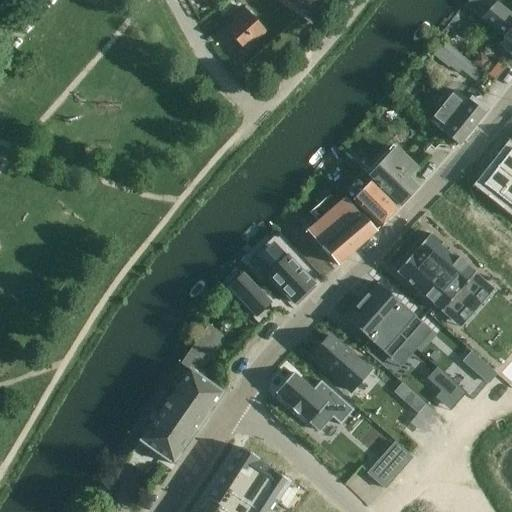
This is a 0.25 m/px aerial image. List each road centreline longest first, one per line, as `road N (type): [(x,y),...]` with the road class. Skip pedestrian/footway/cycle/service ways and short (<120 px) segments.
road 1 (unclassified): [(231,407),(283,341),(422,204),(511,100)]
road 2 (residential): [(172,0),(211,67),(262,115),(364,0)]
road 3 (tertiary): [(355,511),(267,429),(231,407)]
road 4 (tertiary): [(164,511),(231,407)]
